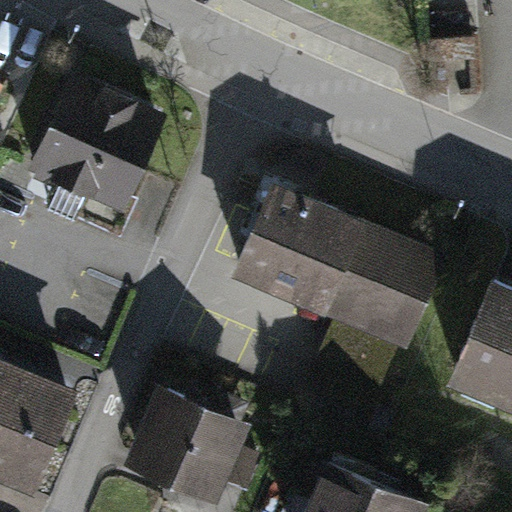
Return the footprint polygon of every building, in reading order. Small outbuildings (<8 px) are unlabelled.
[(168,108),(76,65),(30,163),(122,206),(168,108)] [(444,244),(277,169),(234,265),(335,310),(394,336),(401,339),(444,244)] [(511,283),(504,280),(459,380),(511,403),(511,283)] [(394,336),(335,310),(305,378),(366,407),(394,336)] [(93,388),(0,351),(0,471),(53,492),(93,388)] [(266,424),(169,388),(139,469),(235,504),(266,424)] [(441,511),(444,505),(340,461),(317,511),(441,511)]
